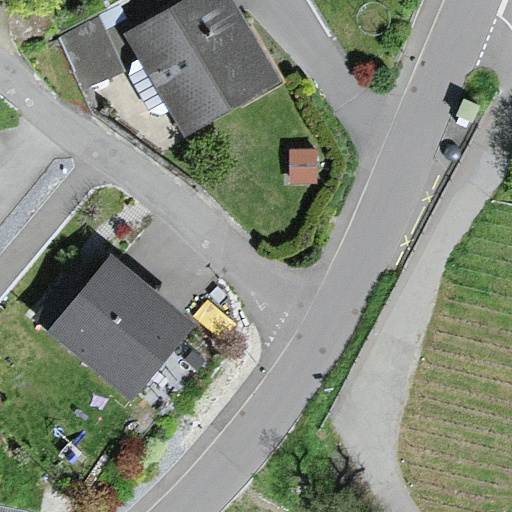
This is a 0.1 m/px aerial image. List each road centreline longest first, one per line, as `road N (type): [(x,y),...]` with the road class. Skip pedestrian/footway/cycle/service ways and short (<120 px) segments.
road 1 (residential): [(511,117),(436,248),(376,391),(379,464),(406,511)]
road 2 (residential): [(0,70),(180,203),(316,344)]
road 3 (residential): [(316,344),(379,222),(472,0)]
road 4 (residential): [(182,511),(269,413),(316,344)]
